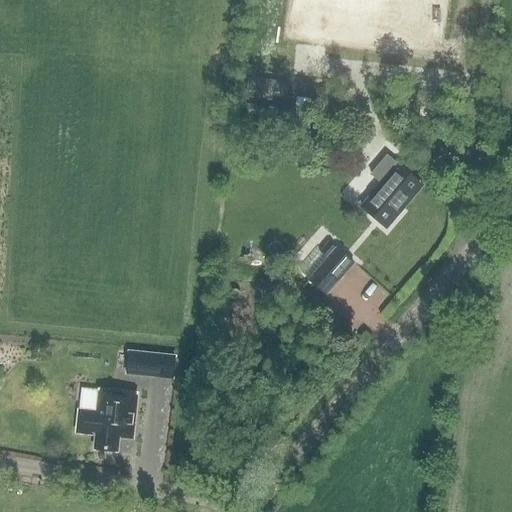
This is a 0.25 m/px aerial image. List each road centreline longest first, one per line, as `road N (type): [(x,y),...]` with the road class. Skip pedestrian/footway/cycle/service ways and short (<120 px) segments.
road 1 (tertiary): [(250,511),(511,204)]
road 2 (unknown): [(193,511),(171,495),(0,478)]
